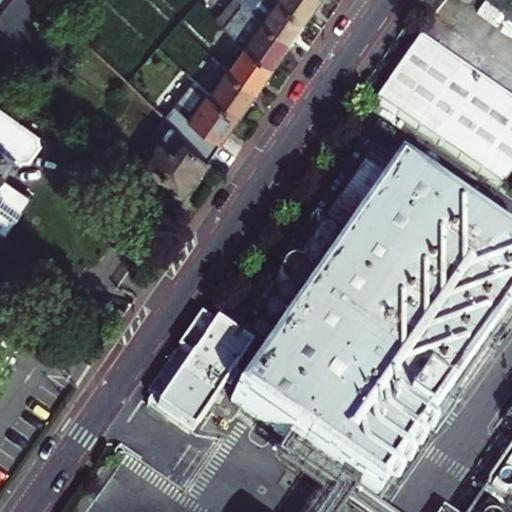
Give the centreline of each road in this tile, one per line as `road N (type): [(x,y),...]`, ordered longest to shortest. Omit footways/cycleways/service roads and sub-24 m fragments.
road 1 (secondary): [(30,511),(387,0)]
road 2 (unknown): [(0,259),(46,277),(151,292),(172,309)]
